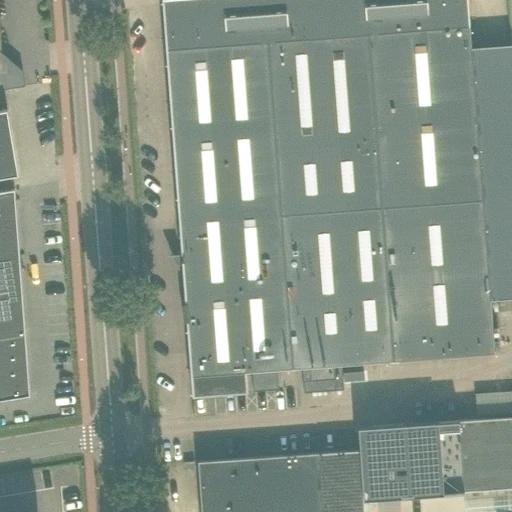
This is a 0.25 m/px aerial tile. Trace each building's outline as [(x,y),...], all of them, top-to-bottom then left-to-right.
[(0,0),(0,89),(23,85),(19,58),(0,52),(0,0)] [(511,42),(509,43),(471,46),(467,0),(162,0),(193,395),(247,391),(245,372),(251,371),(253,390),(278,388),(277,369),(302,367),(304,392),(344,389),(342,364),(494,353),(490,299),(511,297),(511,42)] [(0,176),(18,174),(7,109),(0,109),(0,176)] [(0,190),(0,398),(30,394),(14,188),(0,190)] [(511,415),(438,421),(443,491),(511,486),(511,415)] [(319,452),(198,460),(201,511),(363,511),(359,449),(319,452)]
